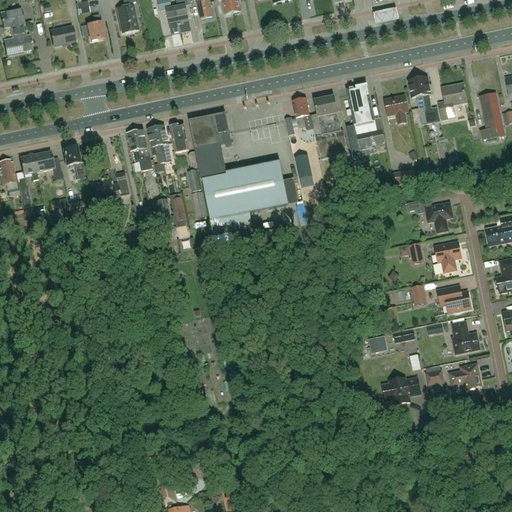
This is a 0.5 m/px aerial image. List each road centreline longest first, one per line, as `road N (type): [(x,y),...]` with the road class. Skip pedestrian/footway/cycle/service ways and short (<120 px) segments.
road 1 (primary): [(511,5),(91,91)]
road 2 (primary): [(98,120),(511,35)]
road 3 (residential): [(152,487),(168,469),(206,475),(510,412)]
road 4 (residential): [(140,221),(142,239),(110,283),(152,487)]
road 5 (residential): [(510,412),(468,205),(511,196)]
